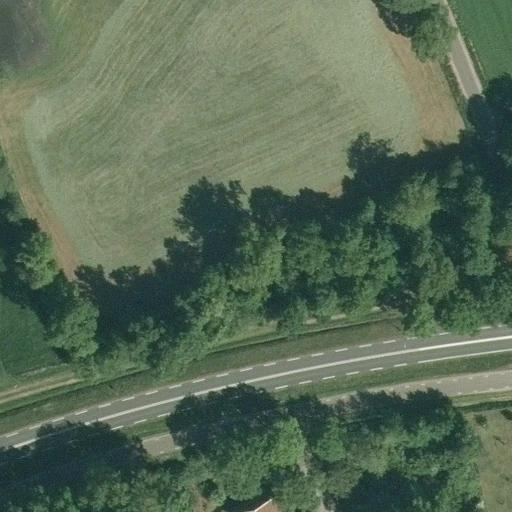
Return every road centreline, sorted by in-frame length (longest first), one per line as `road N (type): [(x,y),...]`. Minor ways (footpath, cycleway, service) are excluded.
road 1 (unclassified): [(0,506),(166,439),(511,379)]
road 2 (secondary): [(0,448),(214,384),(511,337)]
road 3 (unclassified): [(511,192),(435,0)]
